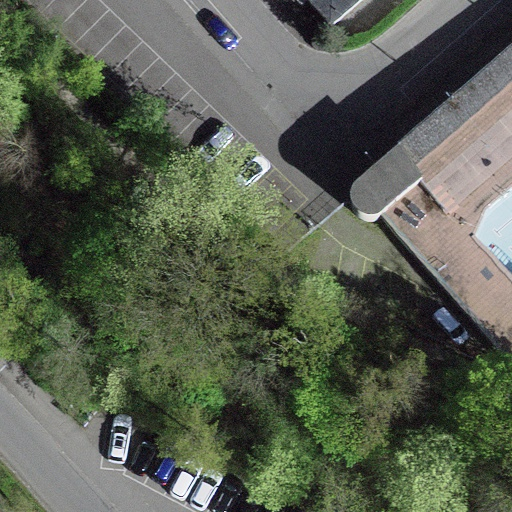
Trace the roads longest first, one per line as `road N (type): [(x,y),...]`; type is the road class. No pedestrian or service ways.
road 1 (residential): [(220,0),(331,125),(475,0)]
road 2 (residential): [(0,417),(83,511)]
